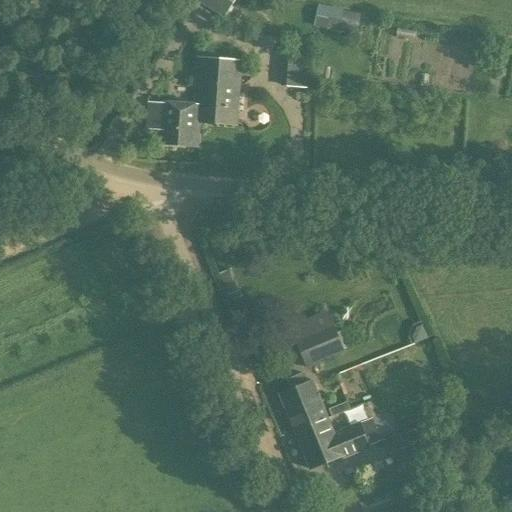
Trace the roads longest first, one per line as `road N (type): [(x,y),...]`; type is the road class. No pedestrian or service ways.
road 1 (tertiary): [(511,204),(152,180)]
road 2 (unclassified): [(285,511),(152,180)]
road 3 (tertiary): [(152,180),(113,171),(0,118)]
road 4 (track): [(0,247),(96,199),(113,171)]
